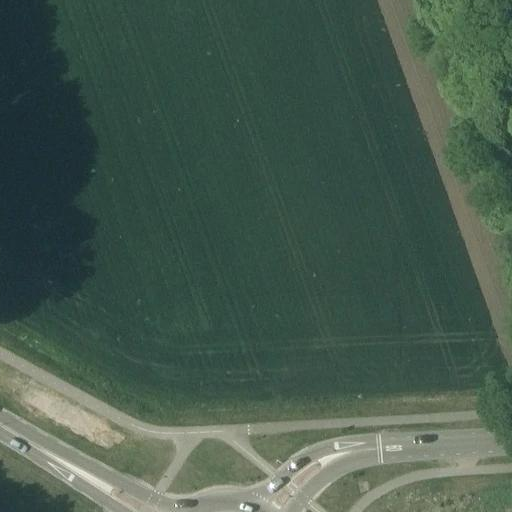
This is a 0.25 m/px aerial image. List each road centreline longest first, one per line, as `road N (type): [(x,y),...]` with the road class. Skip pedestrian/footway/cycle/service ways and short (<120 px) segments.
road 1 (primary): [(176,511),(0,425)]
road 2 (secondary): [(402,447),(348,446),(318,455),(252,509)]
road 3 (primary): [(0,426),(122,511)]
road 4 (secondary): [(290,511),(343,466),(402,447)]
